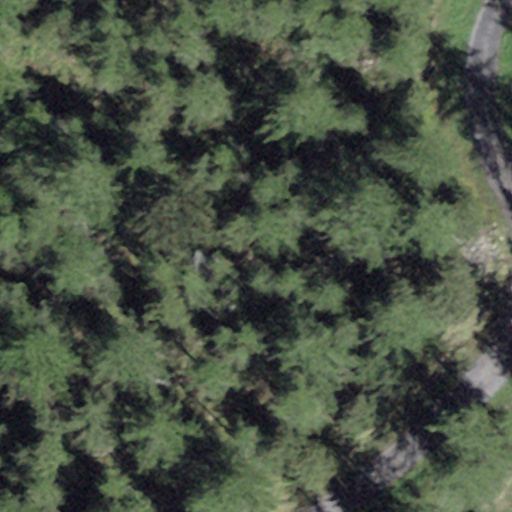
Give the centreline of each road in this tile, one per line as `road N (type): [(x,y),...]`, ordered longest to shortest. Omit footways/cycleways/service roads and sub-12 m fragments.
road 1 (track): [(511,337),(478,396),(320,511)]
road 2 (track): [(511,0),(495,25),(484,101),(511,193)]
